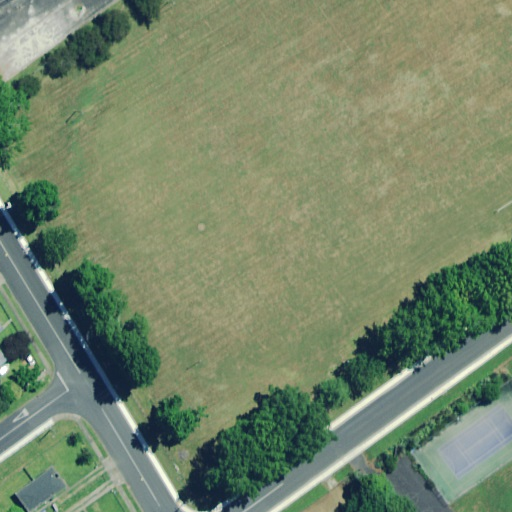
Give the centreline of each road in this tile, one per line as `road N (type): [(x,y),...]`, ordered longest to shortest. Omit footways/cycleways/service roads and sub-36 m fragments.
road 1 (unclassified): [(245,511),(511,317)]
road 2 (residential): [(0,240),(82,378)]
road 3 (residential): [(82,378),(163,511)]
